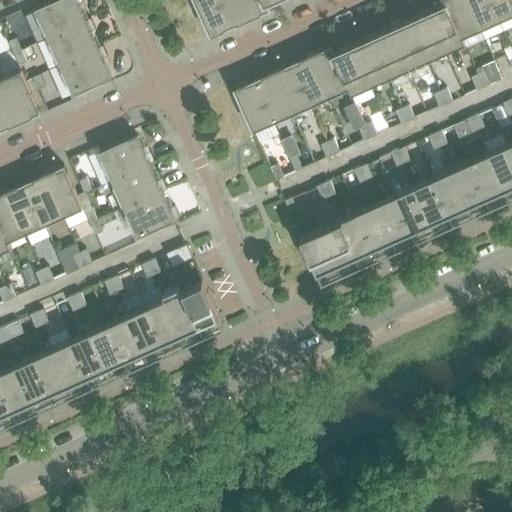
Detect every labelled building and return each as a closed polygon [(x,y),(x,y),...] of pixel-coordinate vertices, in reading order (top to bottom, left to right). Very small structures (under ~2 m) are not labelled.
[(86,18),(78,2),(82,0),(52,0),(35,7),(48,36),(91,17),(91,16),(86,18)] [(230,24),(219,0),(196,0),(211,33),(224,28),(223,27),(230,24)] [(249,16),(241,0),(219,0),(230,24),(237,20),(238,21),(249,16)] [(267,7),(264,0),(241,0),(249,16),(261,11),(261,10),(267,7)] [(462,35),(446,0),(444,0),(445,1),(428,9),(447,50),(463,42),(460,36),(462,35)] [(481,26),(469,0),(446,0),(462,35),(481,26)] [(500,18),(491,0),(469,0),(481,26),(500,18)] [(511,12),(511,0),(491,0),(500,18),(511,12)] [(447,50),(428,9),(409,17),(428,58),(447,50)] [(98,46),(91,29),(95,27),(91,17),(48,36),(60,63),(103,44),(98,46)] [(428,58),(409,17),(391,25),(409,67),(428,58)] [(409,67),(391,25),(372,34),(390,75),(409,67)] [(390,75),(372,34),(353,42),(371,83),(390,75)] [(16,36),(9,39),(14,51),(21,48),(16,36)] [(371,83),(353,42),(334,51),(352,92),(371,83)] [(111,75),(103,57),(108,55),(103,44),(60,63),(73,92),(111,75)] [(352,92),(334,51),(331,44),(323,48),(322,47),(312,52),(331,94),(348,86),(350,93),(352,92)] [(21,48),(14,51),(19,63),(26,60),(21,48)] [(331,94),(312,52),(299,57),(300,58),(294,61),(312,102),(331,94)] [(312,102),(294,61),(285,65),(285,64),(274,68),(293,110),(312,102)] [(40,109),(21,68),(2,76),(21,119),(32,113),(32,112),(40,109)] [(293,110),(274,68),(261,74),(262,75),(256,78),(274,119),(293,110)] [(490,83),(484,69),(478,72),(484,86),(490,83)] [(40,72),(33,76),(38,88),(46,84),(40,72)] [(484,86),(478,72),(471,75),(477,88),(484,86)] [(21,119),(2,76),(0,77),(0,122),(2,126),(9,123),(9,124),(21,119)] [(274,119),(256,78),(248,81),(247,80),(235,86),(253,128),(274,119)] [(453,99),(447,86),(440,89),(446,102),(453,99)] [(446,102),(440,89),(433,92),(439,105),(446,102)] [(511,112),(511,103),(510,98),(503,101),(509,114),(511,112)] [(415,116),(409,103),(402,106),(408,119),(415,116)] [(408,119),(402,106),(396,109),(402,122),(408,119)] [(485,125),(479,112),(472,115),(478,128),(485,125)] [(478,128),(472,115),(466,118),(472,131),(478,128)] [(377,133),(371,120),(365,123),(371,136),(377,133)] [(371,136),(365,123),(358,126),(364,139),(371,136)] [(447,142),(441,128),(435,131),(441,145),(447,142)] [(441,145),(435,131),(428,134),(434,148),(441,145)] [(155,160),(150,149),(145,151),(137,133),(99,150),(112,179),(150,162),(155,160)] [(340,150),(334,137),(327,140),(333,153),(340,150)] [(333,153),(327,140),(321,143),(327,156),(333,153)] [(511,195),(511,152),(507,141),(488,149),(509,197),(511,195)] [(410,158),(404,145),(397,148),(403,161),(410,158)] [(403,161),(397,148),(391,151),(397,164),(403,161)] [(509,197),(488,149),(469,158),(490,205),(509,197)] [(302,167),(297,153),(289,157),(295,170),(302,167)] [(490,205),(469,158),(450,166),(471,214),(490,205)] [(167,187),(162,176),(158,179),(150,162),(112,179),(125,207),(163,190),(162,189),(167,187)] [(283,175),(278,162),(270,165),(276,178),(283,175)] [(373,175),(367,162),(360,165),(366,178),(373,175)] [(83,205),(64,164),(57,167),(56,166),(44,172),(63,213),(83,205)] [(366,178),(360,165),(354,168),(359,181),(366,178)] [(471,214),(450,166),(432,174),(453,222),(471,214)] [(63,213),(44,172),(33,177),(33,178),(26,181),(44,222),(63,213)] [(453,222),(432,174),(413,183),(434,230),(453,222)] [(86,176),(79,179),(84,191),(92,188),(86,176)] [(336,192),(330,178),(323,181),(329,195),(336,192)] [(44,222),(26,181),(19,184),(19,183),(7,189),(25,230),(44,222)] [(329,195),(323,181),(316,184),(322,198),(329,195)] [(434,230),(413,183),(394,191),(416,239),(434,230)] [(25,230),(7,189),(0,191),(0,224),(9,245),(10,245),(7,238),(25,230)] [(180,215),(175,204),(170,207),(163,190),(125,207),(137,234),(180,215)] [(416,239),(394,191),(376,199),(397,247),(416,239)] [(298,209),(292,195),(284,199),(290,212),(298,209)] [(397,247),(376,199),(357,208),(378,255),(397,247)] [(92,206),(85,209),(90,221),(97,218),(92,206)] [(378,255),(357,208),(338,216),(360,264),(378,255)] [(360,264),(338,216),(320,224),(341,272),(360,264)] [(97,218),(90,221),(95,233),(103,230),(97,218)] [(0,249),(9,245),(0,224),(0,249)] [(341,272),(320,224),(300,233),(321,281),(341,272)] [(193,256),(187,242),(179,246),(185,259),(193,256)] [(92,261),(86,248),(79,250),(86,264),(92,261)] [(86,264),(79,250),(73,253),(79,267),(86,264)] [(161,270),(155,257),(148,260),(154,273),(161,270)] [(154,273),(148,260),(141,263),(147,276),(154,273)] [(55,278),(49,264),(42,267),(48,281),(55,278)] [(48,281),(42,267),(35,270),(41,284),(48,281)] [(123,287),(117,273),(111,276),(117,290),(123,287)] [(117,290),(111,276),(104,279),(110,293),(117,290)] [(223,325),(202,277),(182,286),(204,334),(223,325)] [(17,294),(11,281),(4,284),(10,297),(17,294)] [(10,297),(4,284),(0,286),(0,292),(4,300),(10,297)] [(204,334),(182,286),(164,294),(185,342),(204,334)] [(86,303),(80,290),(74,293),(80,306),(86,303)] [(80,306),(74,293),(67,296),(73,309),(80,306)] [(185,342),(164,294),(145,303),(166,350),(185,342)] [(166,350),(145,303),(126,311),(148,359),(166,350)] [(49,320),(43,307),(36,310),(42,323),(49,320)] [(42,323),(36,310),(30,313),(36,326),(42,323)] [(148,359),(126,311),(108,319),(129,367),(148,359)] [(129,367),(108,319),(89,328),(110,375),(129,367)] [(11,337),(6,324),(0,326),(0,328),(5,340),(11,337)] [(110,375),(89,328),(71,336),(92,384),(110,375)] [(92,384),(71,336),(52,344),(73,392),(92,384)] [(73,392),(52,344),(33,353),(55,400),(73,392)] [(55,400),(33,353),(15,361),(36,409),(55,400)] [(36,409),(15,361),(0,367),(0,379),(17,417),(36,409)] [(0,424),(17,417),(0,379),(0,424)]
